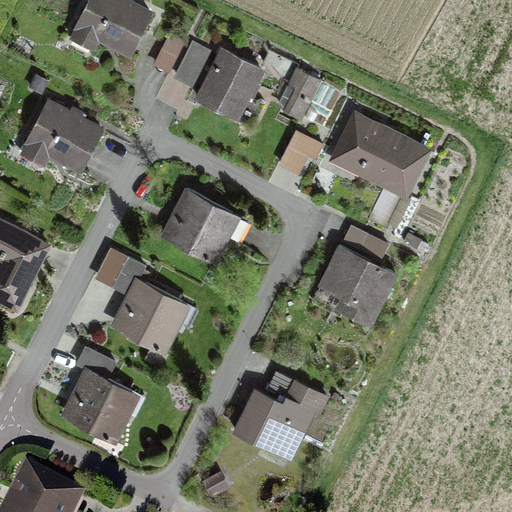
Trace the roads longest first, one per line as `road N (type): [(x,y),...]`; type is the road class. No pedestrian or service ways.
road 1 (residential): [(7,415),(164,492),(298,214),(151,137),(37,357)]
road 2 (track): [(199,0),(493,143),(310,511)]
